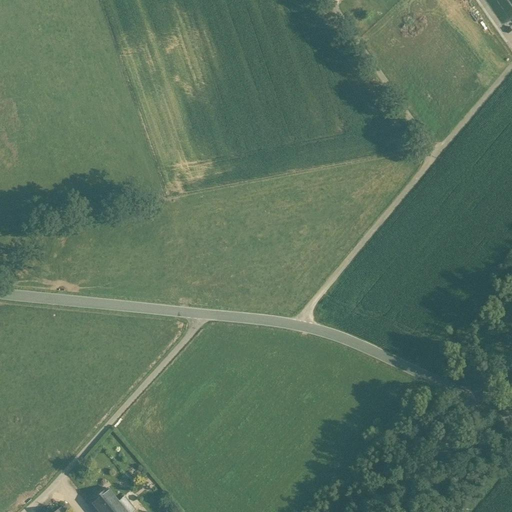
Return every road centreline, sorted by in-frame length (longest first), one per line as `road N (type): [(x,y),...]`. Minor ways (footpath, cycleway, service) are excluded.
road 1 (residential): [(0,295),(298,325)]
road 2 (track): [(28,511),(162,373),(205,315)]
road 3 (residential): [(298,325),(384,352),(511,416)]
road 4 (residential): [(298,325),(435,156)]
road 5 (residential): [(435,156),(329,0)]
road 6 (track): [(369,511),(469,392)]
